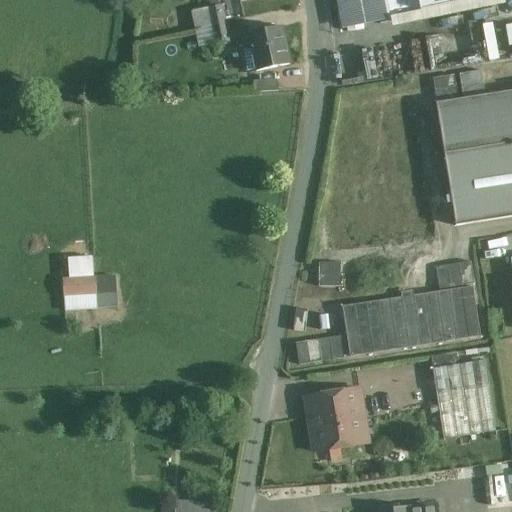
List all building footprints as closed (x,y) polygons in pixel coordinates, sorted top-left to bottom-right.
[(385,0),(340,0),(346,27),(389,18),(385,0)] [(386,0),(390,17),(475,0),(386,0)] [(222,6),(209,8),(213,25),(213,26),(225,23),(222,6)] [(209,8),(193,12),(196,29),(213,25),(209,8)] [(225,23),(213,26),(217,43),(229,41),(225,23)] [(281,28),(250,34),(254,50),(252,51),(253,57),(245,58),(248,72),(256,70),(256,72),(289,66),(281,28)] [(277,80),(253,81),(254,93),(278,92),(277,80)] [(511,91),(437,104),(445,155),(511,144),(511,91)] [(402,225),(423,223),(413,107),(392,109),(402,225)] [(511,144),(445,155),(456,227),(511,217),(511,144)] [(70,260),(70,280),(98,278),(97,258),(70,260)] [(64,281),(65,299),(117,295),(116,277),(98,278),(70,280),(64,281)] [(473,288),(342,308),(350,358),(481,338),(473,288)] [(117,295),(65,299),(66,311),(118,307),(117,295)] [(501,311),(489,312),(493,336),(505,334),(501,311)] [(341,337),(297,343),(300,365),(344,359),(341,337)] [(457,354),(431,358),(433,369),(433,370),(458,365),(457,354)] [(458,365),(433,370),(435,381),(444,441),(496,432),(485,361),(458,365)] [(433,369),(422,371),(424,383),(435,381),(433,370),(433,369)] [(359,389),(306,398),(315,453),(330,451),(340,449),(368,445),(359,389)] [(340,449),(330,451),(332,462),(342,461),(340,449)] [(215,511),(216,501),(174,500),(173,511),(215,511)]
